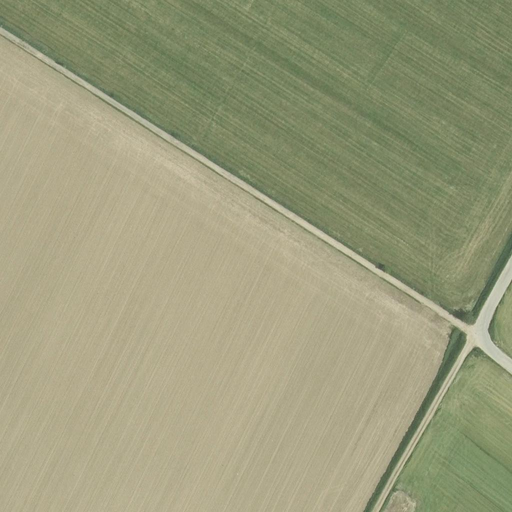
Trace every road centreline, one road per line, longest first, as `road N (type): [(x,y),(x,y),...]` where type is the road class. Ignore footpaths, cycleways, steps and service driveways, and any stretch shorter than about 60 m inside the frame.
road 1 (track): [(0,30),(473,336)]
road 2 (track): [(375,511),(473,336)]
